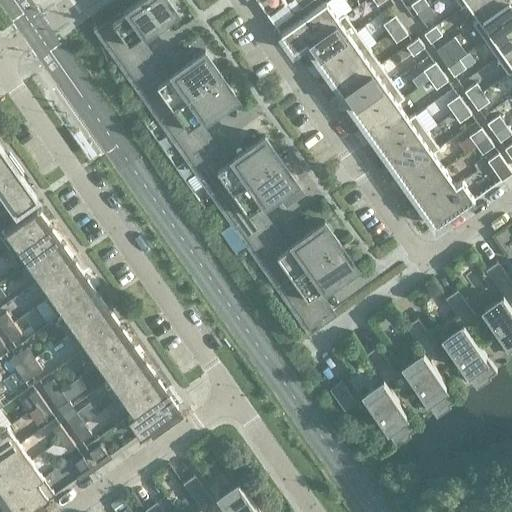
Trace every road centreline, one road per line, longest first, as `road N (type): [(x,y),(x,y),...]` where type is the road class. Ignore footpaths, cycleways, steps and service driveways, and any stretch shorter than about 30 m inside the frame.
road 1 (residential): [(230,395),(0,64)]
road 2 (residential): [(425,264),(238,0)]
road 3 (residential): [(68,511),(230,395)]
road 4 (residential): [(314,511),(230,395)]
road 5 (residential): [(313,347),(425,264)]
